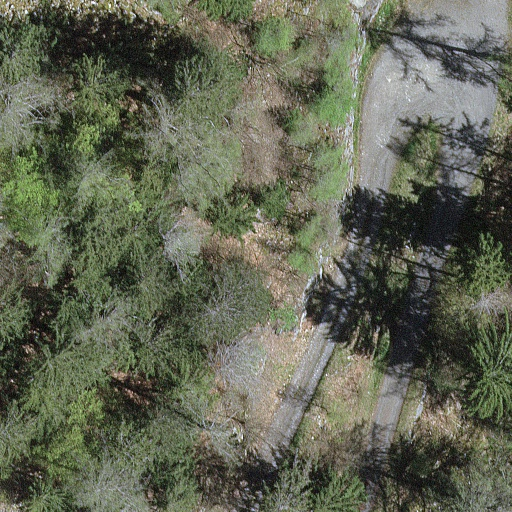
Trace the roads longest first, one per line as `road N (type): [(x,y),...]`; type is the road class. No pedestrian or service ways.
road 1 (track): [(463,126),(418,93),(381,123),(367,233),(292,379),(238,511)]
road 2 (track): [(381,511),(463,126)]
